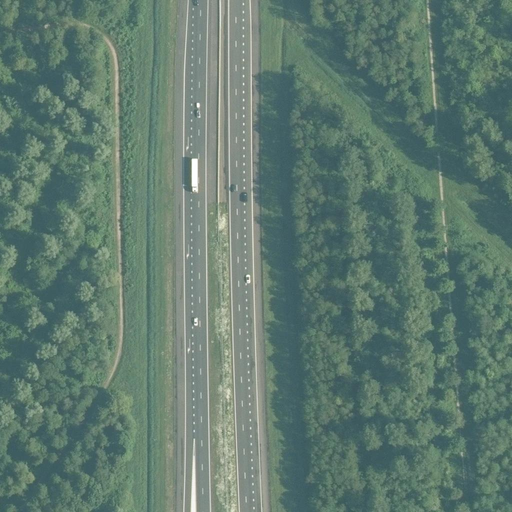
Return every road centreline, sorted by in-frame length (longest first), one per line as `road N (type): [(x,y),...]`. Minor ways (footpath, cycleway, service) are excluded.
road 1 (track): [(17,511),(102,403),(120,361),(115,58),(101,27),(86,23),(0,29)]
road 2 (motorway): [(245,511),(233,0)]
road 3 (motorway): [(199,0),(200,442)]
